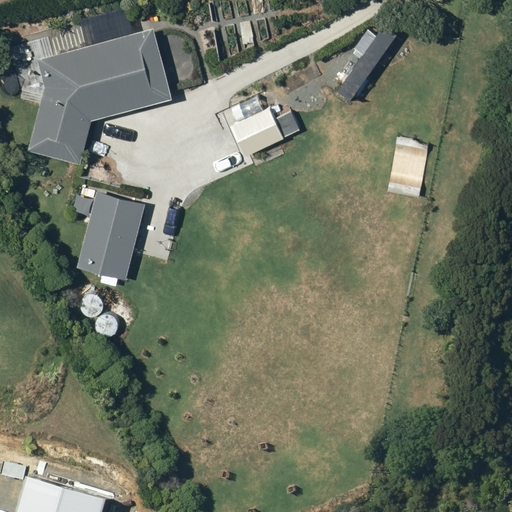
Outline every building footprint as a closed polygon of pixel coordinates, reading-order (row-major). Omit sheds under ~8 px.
[(399,33),(383,22),(337,88),(352,99),(399,33)] [(61,110),(51,146),(93,156),(105,111),(169,94),(152,35),(55,63),(66,103),(64,111),(61,110)] [(247,155),(300,129),(291,110),(278,116),(273,105),(232,124),(247,155)] [(100,194),(84,264),(128,274),(144,204),(100,194)] [(107,311),(105,311),(104,310),(106,308),(106,306),(107,304),(107,302),(107,300),(106,298),(105,297),(104,295),(103,293),(101,292),(99,291),(97,291),(95,290),(93,290),(92,291),(90,292),(88,293),(86,294),(85,295),(84,297),(83,299),(83,301),(83,303),(83,305),(83,307),(84,308),(85,310),(87,312),(88,313),(90,314),(92,314),(94,315),(96,315),(98,314),(98,315),(97,315),(96,317),(95,319),(95,321),(95,323),(95,325),(95,327),(96,329),(97,331),(99,332),(100,334),(102,335),(104,335),(106,336),(108,335),(110,335),(112,334),(114,333),(116,332),(117,330),(118,329),(119,327),(119,325),(119,323),(119,320),(119,318),(118,317),(116,315),(115,313),(113,312),(111,311),(109,311),(107,311)] [(29,511),(108,511),(112,502),(38,481),(29,511)]
